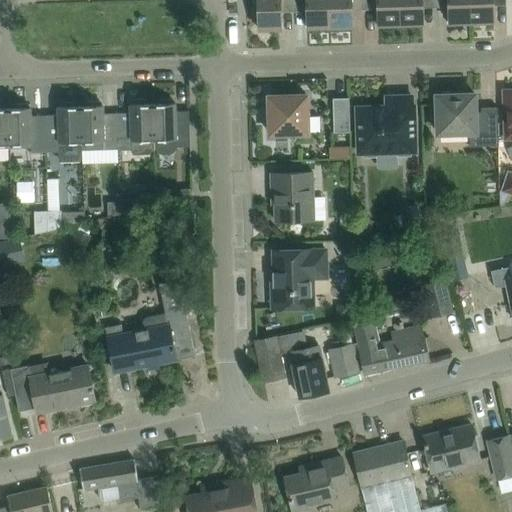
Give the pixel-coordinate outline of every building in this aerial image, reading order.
[(293,6),(292,0),(253,0),(253,3),(257,3),(258,29),(281,28),(280,6),(293,6)] [(329,26),(328,0),(292,0),(293,6),(306,5),(307,27),(329,26)] [(328,0),(329,26),(352,26),(351,4),(364,3),(363,0),(328,0)] [(400,24),(399,0),(363,0),(364,3),(377,3),(377,25),(400,24)] [(399,0),(400,24),(423,23),(422,1),(435,1),(434,0),(399,0)] [(448,22),(471,22),(470,0),(434,0),(435,1),(447,1),(448,22)] [(470,0),(471,22),(493,21),(492,0),(470,0)] [(470,146),(498,146),(498,132),(497,127),(497,107),(481,108),(481,112),(475,112),(474,94),(436,95),(437,134),(469,132),(470,146)] [(269,134),(275,134),(275,141),(287,141),(287,134),(307,133),(307,115),(306,95),(268,96),(269,134)] [(415,152),(414,105),(412,105),(412,106),(411,96),(386,97),(386,107),(358,108),(358,107),(356,107),(357,127),(358,153),(360,153),(363,158),(376,157),(378,153),(395,152),(398,156),(410,156),(412,152),(415,152)] [(349,132),(348,98),(332,98),(333,132),(349,132)] [(152,149),(154,149),(152,104),(145,104),(145,100),(132,101),(132,104),(130,105),(130,113),(116,113),(118,149),(130,149),(134,154),(150,154),(152,149)] [(159,104),(152,104),(154,149),(156,149),(159,152),(163,154),(171,154),(175,151),(177,147),(190,147),(189,111),(175,111),(175,103),(172,103),(172,100),(159,100),(159,104)] [(87,106),(80,106),(81,150),(82,150),(118,149),(116,113),(103,113),(102,105),(100,105),(100,102),(87,102),(87,106)] [(82,150),(81,150),(80,106),(73,106),(73,103),(60,103),(60,107),(58,107),(58,115),(44,115),(45,152),(58,152),(58,162),(82,161),(82,150)] [(0,148),(9,148),(7,108),(1,109),(1,105),(0,104),(0,148)] [(31,153),(45,152),(44,115),(30,116),(30,108),(28,108),(27,104),(15,104),(15,108),(7,108),(9,148),(31,148),(31,153)] [(511,195),(511,171),(507,170),(500,191),(511,195)] [(312,172),(289,173),(271,173),(272,204),(274,204),(275,221),(312,220),(311,198),(313,198),(312,172)] [(4,194),(4,204),(21,205),(21,195),(4,194)] [(119,202),(120,214),(132,211),(132,199),(120,199),(120,202),(119,202)] [(120,214),(119,202),(107,202),(109,217),(120,214)] [(158,214),(156,205),(132,211),(134,220),(158,214)] [(84,211),(62,212),(62,210),(48,211),(48,230),(85,222),(84,211)] [(48,230),(48,211),(34,211),(35,233),(48,230)] [(504,225),(511,224),(511,212),(503,213),(504,225)] [(92,236),(75,230),(69,249),(87,255),(92,236)] [(472,247),(475,273),(488,272),(485,245),(472,247)] [(312,249),(273,250),(275,308),(313,307),(312,278),(326,278),(326,250),(312,250),(312,249)] [(453,279),(467,276),(463,261),(449,264),(453,279)] [(511,308),(511,273),(510,266),(492,270),(495,288),(507,285),(511,308)] [(106,326),(114,370),(175,359),(174,351),(193,348),(186,310),(194,308),(188,278),(161,283),(166,312),(148,316),(144,318),(142,323),(144,329),(123,333),(122,323),(106,326)] [(454,312),(446,279),(422,284),(430,318),(454,312)] [(96,310),(98,317),(105,316),(103,309),(96,310)] [(379,343),(375,323),(355,328),(364,374),(429,360),(421,325),(391,331),(393,340),(379,343)] [(275,336),(255,341),(263,382),(285,377),(279,349),(288,347),(299,397),(329,390),(321,357),(321,358),(318,346),(307,348),(304,331),(276,337),(275,336)] [(329,349),(330,357),(334,376),(359,371),(353,344),(329,349)] [(10,349),(1,351),(3,357),(3,358),(4,364),(13,362),(10,349)] [(28,365),(11,369),(19,411),(35,408),(36,412),(95,400),(91,381),(87,364),(30,375),(28,365)] [(9,370),(2,372),(5,385),(12,384),(9,370)] [(12,384),(5,385),(8,398),(15,396),(12,384)] [(0,437),(1,438),(12,435),(2,393),(0,393),(0,437)] [(422,437),(431,472),(480,460),(476,444),(471,425),(453,429),(454,433),(441,436),(440,432),(422,437)] [(511,475),(511,456),(511,455),(507,436),(488,440),(497,479),(511,475)] [(353,454),(358,473),(361,486),(411,474),(403,441),(353,454)] [(336,497),(334,489),(348,486),(341,457),(311,464),(312,470),(284,477),(292,508),(336,497)] [(80,469),(83,488),(84,490),(98,488),(100,498),(104,501),(120,498),(121,500),(140,497),(142,510),(157,507),(152,477),(137,479),(133,459),(80,469)] [(412,475),(362,488),(367,511),(447,511),(445,503),(420,509),(412,475)] [(189,511),(255,511),(249,477),(215,483),(216,490),(186,496),(189,511)] [(9,506),(0,507),(0,511),(52,511),(51,505),(47,488),(47,486),(7,495),(9,506)]
